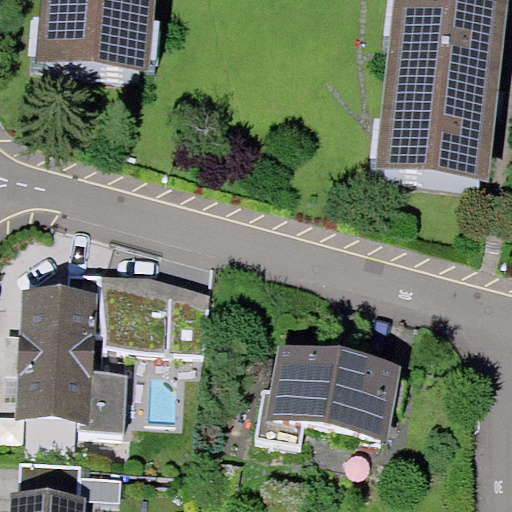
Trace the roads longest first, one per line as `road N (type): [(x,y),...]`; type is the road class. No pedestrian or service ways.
road 1 (residential): [(511,323),(0,173)]
road 2 (residential): [(503,511),(511,323)]
